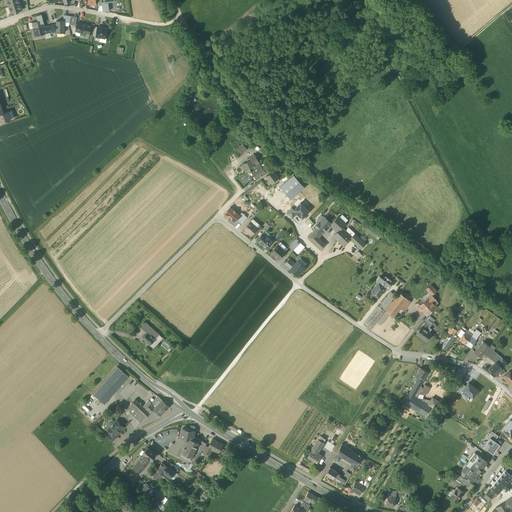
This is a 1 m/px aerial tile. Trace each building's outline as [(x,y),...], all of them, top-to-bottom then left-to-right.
[(9,7),(9,10),(11,10),(11,13),(15,12),(22,10),(20,3),(9,7)] [(32,23),(33,29),(44,26),(41,15),(36,16),(38,21),(32,23)] [(56,24),(54,25),(55,31),(57,31),(57,33),(64,33),(64,26),(64,23),(64,21),(63,21),(56,21),(56,24)] [(80,35),(89,36),(90,29),(91,26),(77,23),(76,28),(75,31),(80,32),(80,35)] [(50,32),(55,31),(54,25),(45,27),(44,26),(33,29),(35,36),(45,33),(50,32)] [(95,36),(100,37),(105,38),(107,29),(97,27),(95,36)] [(8,112),(3,113),(0,114),(0,120),(1,122),(6,120),(10,119),(8,112)] [(240,155),(247,149),(243,144),(236,150),(240,155)] [(243,165),(247,171),(250,169),(250,168),(254,166),(254,165),(255,164),(258,162),(255,156),(254,155),(250,158),(251,160),(243,165)] [(251,172),(256,179),(266,172),(265,171),(260,165),(257,168),(251,172)] [(266,177),(271,183),(278,178),(273,172),(266,177)] [(293,175),(279,187),(291,199),(304,187),(293,175)] [(309,210),(300,203),(294,210),(297,213),(300,217),(302,218),(309,210)] [(230,207),(225,213),(228,216),(227,217),(230,219),(231,219),(234,222),(236,220),(240,216),(239,215),(230,207)] [(291,208),(286,213),(292,218),(296,214),(297,213),(294,210),(291,208)] [(247,217),(242,212),(239,215),(240,216),(236,220),(241,224),(247,217)] [(342,214),(339,217),(345,223),(348,220),(342,214)] [(337,240),(346,231),(342,227),(346,224),(345,223),(339,217),(338,216),(331,223),(330,224),(330,225),(338,232),(333,237),(337,240)] [(321,235),(329,226),(328,225),(330,223),(324,217),(314,228),(315,229),(321,235)] [(253,218),(250,221),(258,228),(260,225),(253,218)] [(243,229),(251,236),(257,229),(249,222),(243,229)] [(348,227),(346,231),(352,237),(354,234),(348,227)] [(365,231),(373,237),(375,234),(367,228),(365,231)] [(318,238),(321,235),(315,229),(307,237),(320,250),(325,245),(318,238)] [(350,239),(352,237),(346,231),(337,240),(343,246),(350,239)] [(257,240),(266,249),(274,240),(270,237),(269,238),(263,233),(257,240)] [(359,238),(354,234),(352,237),(350,239),(361,249),(366,245),(363,242),(359,238)] [(289,246),(291,248),(298,241),(296,239),(289,246)] [(293,250),(298,254),(304,247),(300,243),(298,241),(291,248),(293,250)] [(280,242),(278,245),(285,252),(288,249),(280,242)] [(275,256),(279,259),(285,252),(278,245),(271,253),(274,256),(275,256)] [(354,256),(358,260),(362,256),(358,252),(354,256)] [(300,258),(297,261),(304,267),(307,264),(300,258)] [(295,264),(289,259),(285,264),(288,267),(289,266),(291,268),(295,264)] [(297,276),(299,274),(300,274),(304,271),(302,270),(305,267),(304,267),(297,261),(295,264),(291,268),(290,269),(290,270),(297,276)] [(378,282),(384,286),(385,284),(387,286),(388,283),(383,279),(381,278),(379,276),(376,280),(378,282)] [(371,291),(378,297),(386,287),(384,286),(378,282),(371,291)] [(426,289),(431,295),(436,291),(431,285),(426,289)] [(395,296),(390,292),(386,298),(391,301),(395,296)] [(407,299),(403,295),(400,293),(399,293),(388,308),(386,311),(390,314),(393,317),(400,308),(407,299)] [(422,310),(427,315),(436,306),(435,305),(438,303),(431,295),(422,303),(420,301),(415,305),(421,311),(422,310)] [(384,310),(386,311),(388,308),(386,307),(391,301),(386,298),(379,307),(384,310)] [(411,302),(407,299),(400,308),(404,311),(411,302)] [(377,322),(385,311),(384,310),(379,307),(378,306),(363,325),(370,330),(377,322)] [(381,325),(390,314),(386,311),(384,310),(385,311),(377,322),(381,325)] [(457,320),(452,328),(456,331),(457,331),(462,323),(457,320)] [(141,327),(147,333),(147,332),(151,328),(145,322),(141,327)] [(479,325),(478,324),(476,322),(470,328),(473,331),(479,325)] [(421,327),(429,333),(431,330),(431,329),(429,327),(425,324),(424,323),(421,327)] [(429,333),(421,327),(416,334),(426,341),(431,334),(429,333)] [(449,333),(452,336),(456,331),(452,328),(451,327),(447,332),(449,333)] [(150,335),(155,339),(159,335),(155,331),(150,335)] [(155,339),(150,335),(147,332),(147,333),(142,338),(149,345),(155,339)] [(465,332),(461,337),(459,340),(466,345),(471,337),(471,336),(465,332)] [(452,336),(449,333),(440,347),(445,351),(454,337),(452,336)] [(476,340),(471,337),(466,345),(470,348),(476,340)] [(474,352),(481,358),(484,354),(484,353),(489,347),(482,342),(474,352)] [(497,364),(502,369),(507,364),(502,359),(495,352),(493,351),(489,347),(484,354),(495,363),(496,364),(497,364)] [(490,370),(495,375),(502,369),(497,364),(496,364),(490,370)] [(117,366),(105,380),(115,389),(127,375),(117,366)] [(418,378),(423,381),(428,372),(420,367),(415,376),(418,378)] [(503,376),(509,385),(510,385),(511,383),(511,370),(503,376)] [(127,375),(115,389),(116,390),(128,376),(127,375)] [(402,402),(425,416),(430,408),(434,411),(439,402),(432,397),(431,400),(423,399),(418,398),(419,394),(423,395),(425,395),(430,387),(425,384),(423,387),(420,386),(423,381),(418,378),(416,381),(409,394),(407,392),(402,402)] [(115,389),(105,380),(93,394),(103,403),(115,389)] [(461,394),(462,391),(463,390),(466,386),(461,382),(456,390),(461,394)] [(463,390),(469,395),(473,398),(478,390),(468,383),(466,386),(463,390)] [(106,402),(116,390),(115,389),(103,403),(104,404),(107,402),(106,402)] [(138,402),(133,407),(145,418),(153,409),(162,400),(158,396),(154,400),(151,403),(145,409),(143,406),(138,402)] [(130,404),(133,407),(138,402),(135,399),(130,404)] [(148,400),(143,406),(145,409),(151,403),(149,401),(148,400)] [(153,409),(160,415),(169,406),(162,400),(153,409)] [(488,400),(483,410),(485,411),(491,401),(488,400)] [(141,422),(145,418),(133,407),(130,404),(129,411),(141,422)] [(117,420),(116,421),(123,428),(124,426),(117,420)] [(364,431),(367,433),(369,429),(370,429),(374,423),(370,420),(364,431)] [(511,434),(511,421),(511,422),(510,420),(502,429),(510,436),(511,434)] [(112,433),(115,436),(123,428),(116,421),(107,429),(112,433)] [(182,428),(180,437),(189,439),(190,440),(191,439),(191,435),(193,436),(194,431),(182,428)] [(492,431),(488,436),(490,438),(495,441),(498,436),(492,431)] [(107,438),(112,442),(116,437),(115,436),(112,433),(107,438)] [(191,435),(191,439),(197,443),(190,458),(191,458),(197,447),(199,449),(185,471),(187,473),(206,444),(200,440),(193,436),(191,435)] [(486,439),(488,440),(489,441),(484,448),(493,454),(500,445),(495,441),(490,438),(488,436),(486,439)] [(185,447),(189,439),(180,437),(180,439),(177,438),(174,445),(172,450),(177,452),(181,445),(184,447),(185,447)] [(182,453),(190,458),(197,443),(191,439),(190,440),(189,439),(185,447),(184,447),(183,448),(184,448),(182,453)] [(217,452),(217,453),(219,449),(220,448),(222,445),(212,439),(208,447),(207,447),(211,449),(212,450),(217,452)] [(318,440),(312,449),(316,452),(318,448),(319,449),(322,443),(318,440)] [(341,457),(351,463),(356,466),(362,457),(352,451),(352,450),(342,444),(336,454),(341,457)] [(167,452),(179,458),(182,453),(184,448),(183,448),(184,447),(181,445),(177,452),(172,450),(169,448),(167,452)] [(206,446),(203,452),(208,455),(211,449),(207,447),(208,447),(206,446)] [(142,457),(148,461),(149,460),(150,460),(155,454),(147,447),(143,453),(141,455),(142,457)] [(317,452),(316,452),(312,449),(307,457),(311,459),(312,458),(316,461),(316,462),(317,463),(321,455),(317,452)] [(189,462),(191,458),(190,458),(182,453),(179,458),(189,462)] [(470,461),(472,463),(478,455),(474,453),(469,460),(470,461)] [(473,464),(469,469),(467,471),(468,471),(466,474),(465,474),(465,475),(466,475),(468,477),(468,478),(471,480),(472,481),(473,480),(472,480),(474,477),(475,477),(481,469),(482,468),(486,462),(478,455),(472,463),(473,464)] [(148,461),(142,457),(137,463),(139,464),(135,469),(140,473),(142,470),(142,469),(148,461)] [(341,457),(340,459),(350,465),(351,463),(341,457)] [(158,468),(170,478),(175,471),(171,468),(170,469),(162,463),(158,468)] [(326,474),(333,478),(335,475),(336,473),(337,472),(330,467),(326,474)] [(173,480),(170,478),(158,468),(152,475),(158,480),(161,477),(170,484),(173,480)] [(502,474),(509,480),(511,477),(511,475),(505,470),(502,474)] [(170,478),(173,480),(178,474),(175,471),(170,478)] [(342,484),(344,486),(351,475),(346,472),(342,478),(345,480),(342,484)] [(496,492),(498,493),(498,492),(500,490),(501,489),(504,485),(505,485),(506,483),(509,480),(502,474),(491,487),(496,492)] [(338,477),(335,475),(333,478),(342,484),(345,480),(342,478),(339,476),(338,476),(338,477)] [(461,484),(463,481),(457,476),(453,482),(459,487),(461,484)] [(461,484),(466,488),(470,483),(469,482),(467,480),(465,479),(463,481),(461,484)] [(505,492),(510,487),(511,484),(511,482),(511,483),(509,480),(506,483),(505,485),(504,485),(501,489),(505,492)] [(351,490),(359,495),(362,490),(364,487),(364,486),(362,486),(358,483),(358,482),(357,481),(355,481),(355,482),(355,483),(351,490)] [(140,489),(146,494),(151,489),(145,484),(140,489)] [(450,496),(457,501),(464,492),(457,487),(454,490),(453,493),(450,496)] [(483,496),(484,496),(481,499),(485,503),(488,500),(493,494),(488,490),(483,496)] [(304,499),(310,502),(313,504),(317,497),(308,492),(304,499)] [(393,507),(395,496),(388,495),(386,506),(393,507)] [(496,508),(498,511),(511,511),(509,507),(506,502),(496,508)]
